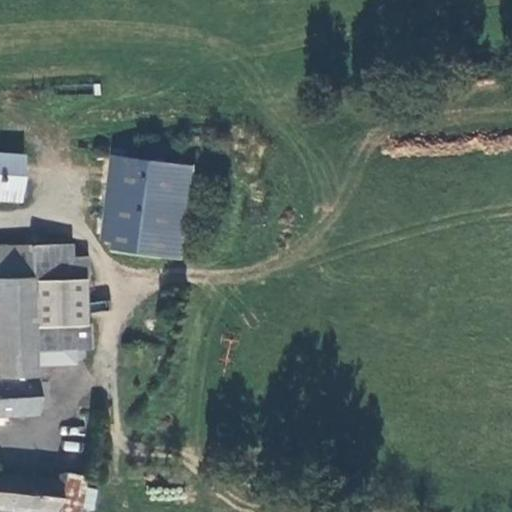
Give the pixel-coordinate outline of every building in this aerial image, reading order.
[(0,196),(12,197),(15,154),(0,152),(0,196)] [(109,154),(98,238),(180,248),(192,165),(109,154)] [(0,380),(28,379),(27,349),(86,348),(85,324),(69,324),(68,278),(83,277),(83,257),(67,257),(67,244),(0,245),(0,380)] [(0,416),(29,415),(28,379),(0,380),(0,416)] [(0,509),(19,511),(78,511),(83,477),(56,474),(54,482),(0,474),(0,509)]
